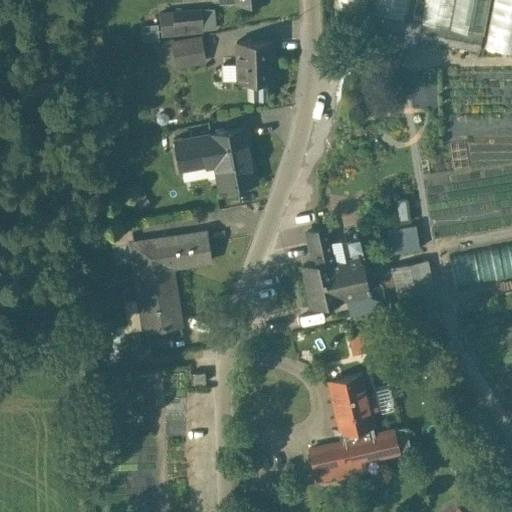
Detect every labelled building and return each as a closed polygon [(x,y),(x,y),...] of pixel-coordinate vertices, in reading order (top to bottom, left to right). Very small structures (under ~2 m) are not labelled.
[(365,0),(363,13),(383,17),(386,0),(365,0)] [(389,0),(386,17),(407,21),(410,0),(389,0)] [(487,0),(423,0),(423,1),(418,0),(414,0),(411,22),(419,23),(417,33),(416,39),(478,51),(487,0)] [(511,0),(493,0),(484,47),(511,52),(511,0)] [(202,9),(160,12),(162,36),(204,32),(204,28),(217,27),(215,8),(202,9)] [(158,25),(143,26),(144,42),(160,40),(158,25)] [(417,33),(380,26),(376,45),(413,52),(416,39),(417,33)] [(199,36),(172,41),(176,66),(203,61),(199,36)] [(271,40),(236,41),(237,80),(246,79),(247,96),(266,95),(266,79),(272,79),(271,40)] [(244,127),(209,134),(210,138),(176,145),(181,168),(182,168),(181,165),(214,157),(219,186),(254,180),(251,162),(250,163),(245,142),(247,141),(244,127)] [(159,169),(149,170),(150,181),(160,180),(159,169)] [(130,226),(109,230),(111,244),(130,241),(133,240),(130,226)] [(336,260),(328,226),(305,231),(313,263),(301,266),(310,303),(366,290),(358,255),(336,260)] [(133,240),(130,241),(135,270),(170,265),(208,259),(204,230),(133,240)] [(511,242),(448,256),(455,290),(511,277),(511,242)] [(426,260),(390,268),(400,315),(437,308),(426,260)] [(170,265),(135,270),(139,298),(143,328),(161,325),(161,326),(179,323),(170,265)] [(117,341),(122,340),(125,358),(153,354),(153,352),(163,350),(162,343),(151,345),(151,343),(143,344),(141,328),(143,328),(139,298),(126,300),(129,318),(114,320),(117,341)] [(366,332),(350,336),(354,352),(370,348),(366,332)] [(185,341),(173,342),(174,351),(186,349),(185,341)] [(204,371),(189,372),(190,383),(204,382),(204,371)] [(359,375),(329,382),(343,441),(374,434),(367,407),(374,405),(371,394),(364,396),(359,375)] [(511,488),(511,454),(498,428),(481,437),(509,490),(511,488)] [(343,441),(310,449),(317,479),(361,468),(359,456),(395,447),(391,430),(374,434),(343,441)]
